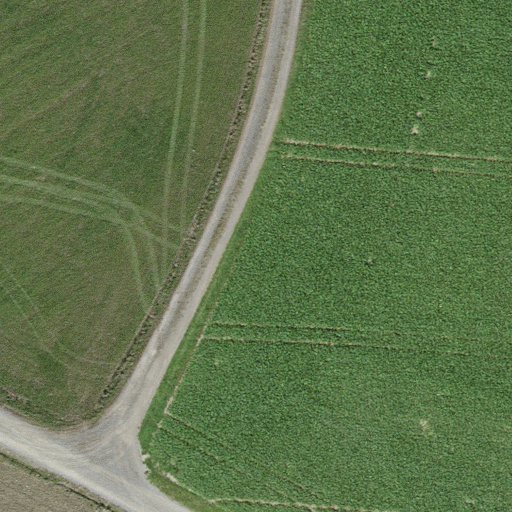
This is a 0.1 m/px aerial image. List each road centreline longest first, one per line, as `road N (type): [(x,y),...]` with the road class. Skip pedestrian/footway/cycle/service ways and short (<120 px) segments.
road 1 (track): [(292,0),(254,158),(98,478)]
road 2 (track): [(159,511),(0,429)]
